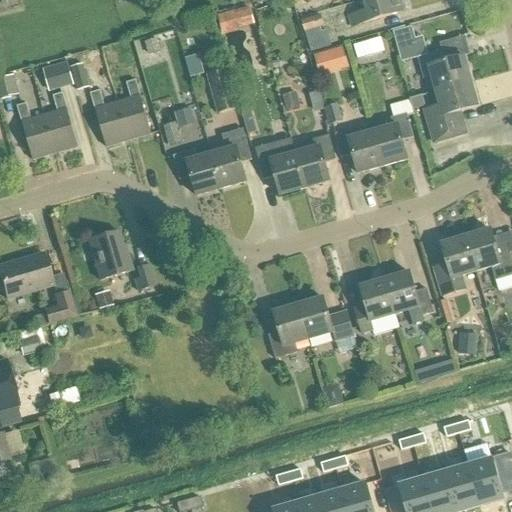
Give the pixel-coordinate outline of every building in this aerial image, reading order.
[(401,0),(373,0),(364,3),(367,13),(349,18),(352,29),(404,14),(400,1),(401,0)] [(239,31),(234,14),(219,18),(223,36),(239,31)] [(321,16),(301,22),(311,53),(331,47),(327,32),(322,33),(321,29),(324,28),(321,16)] [(411,49),(406,29),(395,31),(400,51),(411,49)] [(377,36),(350,46),(358,67),(385,57),(377,36)] [(158,42),(147,45),(150,59),(162,56),(158,42)] [(311,54),(317,75),(347,67),(341,45),(311,54)] [(432,78),(436,94),(471,84),(464,59),(445,64),(442,53),(418,60),(423,81),(432,78)] [(187,65),(191,81),(204,77),(200,61),(187,65)] [(44,72),(51,94),(74,87),(67,64),(44,72)] [(71,69),(78,92),(90,89),(83,66),(71,69)] [(227,71),(206,77),(217,116),(238,111),(227,71)] [(0,81),(0,102),(19,97),(14,78),(0,81)] [(131,101),(118,105),(129,143),(152,137),(141,100),(136,82),(127,85),(131,101)] [(460,114),(478,109),(471,84),(436,94),(440,108),(425,112),(434,145),(466,136),(460,114)] [(129,143),(118,105),(105,109),(100,93),(91,96),(96,113),(107,150),(129,143)] [(310,95),(315,114),(325,111),(320,93),(310,95)] [(284,97),(287,112),(301,109),(297,94),(284,97)] [(58,114),(45,118),(56,156),(78,150),(68,113),(68,112),(63,95),(53,98),(58,114)] [(410,100),(413,111),(426,108),(423,97),(410,100)] [(56,156),(45,118),(32,122),(27,106),(17,109),(22,126),(23,126),(33,163),(56,156)] [(325,109),(330,127),(342,124),(338,106),(325,109)] [(241,109),(249,136),(257,134),(250,107),(241,109)] [(176,114),(180,129),(195,125),(191,110),(176,114)] [(388,130),(373,135),(383,169),(408,162),(403,143),(414,140),(407,116),(386,122),(388,130)] [(227,153),(212,157),(222,192),(247,185),(241,165),(252,162),(243,130),(222,136),(227,153)] [(383,169),(373,135),(358,139),(356,130),(335,136),(341,160),(352,157),(358,176),(383,169)] [(178,131),(167,134),(171,148),(182,145),(178,131)] [(296,156),(305,191),(330,184),(325,165),(336,162),(329,138),(308,144),(311,152),(296,156)] [(305,191),(296,156),(281,161),(278,152),(257,158),(264,182),(275,179),(280,198),(305,191)] [(197,199),(222,192),(212,157),(197,161),(195,153),(174,159),(181,183),(191,179),(197,199)] [(491,232),(467,240),(477,274),(492,270),(499,294),(511,289),(511,262),(508,248),(497,251),(491,232)] [(125,258),(118,234),(88,243),(100,283),(132,273),(127,257),(125,258)] [(477,274),(467,240),(442,247),(447,266),(434,270),(443,299),(466,292),(462,279),(477,274)] [(52,289),(43,256),(0,268),(0,280),(7,302),(52,289)] [(137,294),(156,288),(149,267),(137,271),(140,281),(134,283),(137,294)] [(410,275),(385,283),(395,317),(420,310),(422,318),(434,315),(426,291),(415,294),(410,275)] [(395,317),(385,283),(360,290),(366,309),(355,312),(362,336),(373,333),(371,324),(395,317)] [(49,326),(77,319),(70,293),(55,298),(57,308),(45,311),(49,326)] [(107,294),(92,298),(96,313),(111,309),(107,294)] [(324,301),(299,308),(309,342),(333,335),(336,344),(354,339),(347,315),(329,320),(324,301)] [(309,342),(299,308),(274,315),(280,334),(269,338),(276,362),(298,355),(295,346),(309,342)] [(459,357),(476,359),(478,337),(461,336),(459,357)] [(24,357),(40,352),(36,340),(20,345),(24,357)] [(0,413),(19,408),(6,362),(0,363),(0,413)] [(434,368),(415,374),(419,387),(438,381),(434,368)] [(75,389),(49,398),(53,411),(80,402),(75,389)] [(469,423),(457,426),(459,436),(472,432),(469,423)] [(457,426),(444,430),(447,439),(459,436),(457,426)] [(0,434),(0,464),(9,462),(2,434),(0,434)] [(424,436),(412,439),(415,449),(427,445),(424,436)] [(412,439),(399,443),(402,452),(415,449),(412,439)] [(346,458),(334,462),(337,471),(349,468),(346,458)] [(38,464),(41,477),(56,474),(54,461),(38,464)] [(470,468),(481,508),(504,502),(492,461),(470,468)] [(334,462),(322,465),(324,475),(337,471),(334,462)] [(28,469),(30,481),(40,479),(38,467),(28,469)] [(366,471),(371,487),(381,484),(377,468),(366,471)] [(457,511),(468,511),(481,508),(470,468),(447,475),(457,511)] [(301,471),(289,475),(292,484),(304,481),(301,471)] [(289,475),(277,478),(280,488),(292,484),(289,475)] [(457,511),(447,475),(424,481),(432,511),(457,511)] [(407,511),(432,511),(424,481),(401,488),(407,511)] [(373,511),(366,486),(343,493),(348,511),(373,511)] [(324,511),(348,511),(343,493),(320,499),(324,511)] [(199,499),(187,502),(190,511),(193,511),(202,509),(199,499)] [(299,511),(324,511),(320,499),(297,506),(299,511)] [(190,511),(187,502),(175,505),(177,511),(190,511)]
